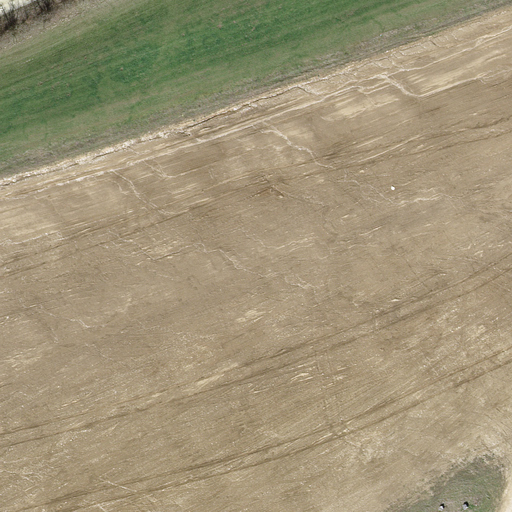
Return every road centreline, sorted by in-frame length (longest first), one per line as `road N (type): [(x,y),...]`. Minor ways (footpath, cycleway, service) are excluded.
road 1 (track): [(0,232),(98,209),(511,58)]
road 2 (track): [(511,346),(266,511)]
